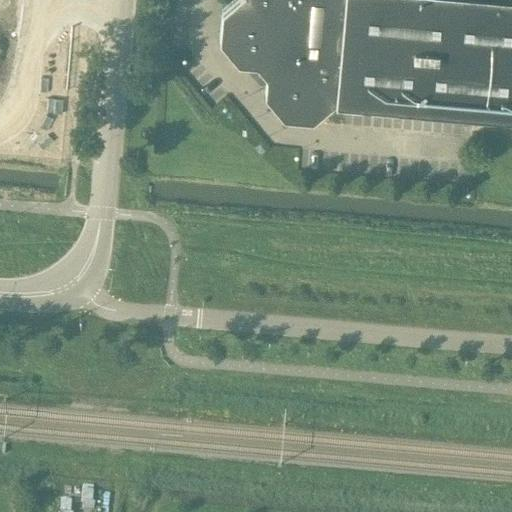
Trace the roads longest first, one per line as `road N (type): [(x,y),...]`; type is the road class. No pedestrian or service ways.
road 1 (unclassified): [(75,282),(104,308),(127,312),(511,343)]
road 2 (unknown): [(176,0),(179,39),(257,128),(511,158)]
road 3 (unclassified): [(75,282),(102,215),(121,0)]
